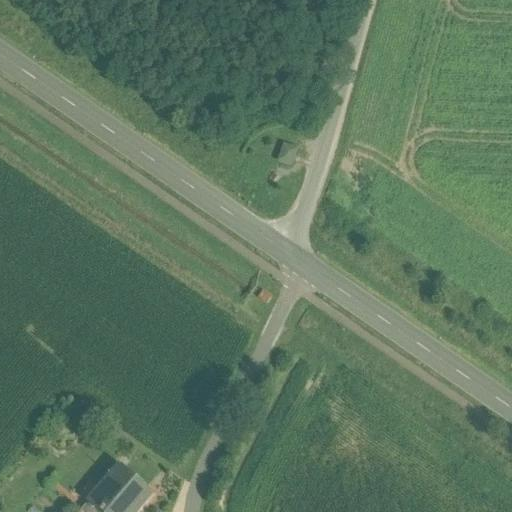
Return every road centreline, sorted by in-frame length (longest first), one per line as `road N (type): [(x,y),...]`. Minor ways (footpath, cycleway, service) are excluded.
road 1 (tertiary): [(279,249),(0,54)]
road 2 (unclassified): [(202,511),(230,414),(308,268)]
road 3 (unclassified): [(279,249),(305,205),(368,0)]
road 4 (tertiary): [(511,411),(308,268)]
